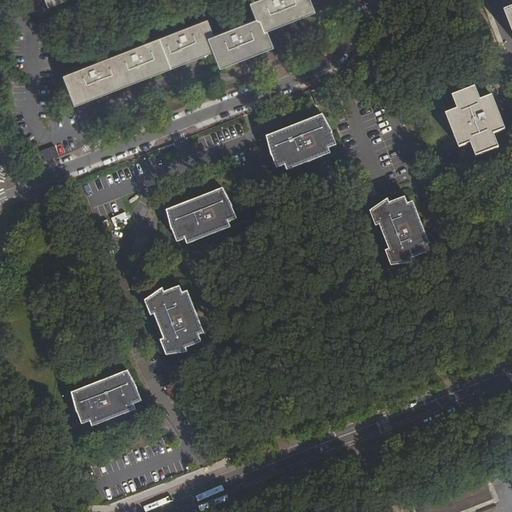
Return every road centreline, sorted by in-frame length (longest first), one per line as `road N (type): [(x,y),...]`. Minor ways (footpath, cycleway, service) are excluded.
road 1 (residential): [(38,179),(320,69),(376,0)]
road 2 (residential): [(142,180),(146,194),(123,251),(123,310),(147,372),(216,484)]
road 3 (tertiary): [(216,484),(511,371)]
